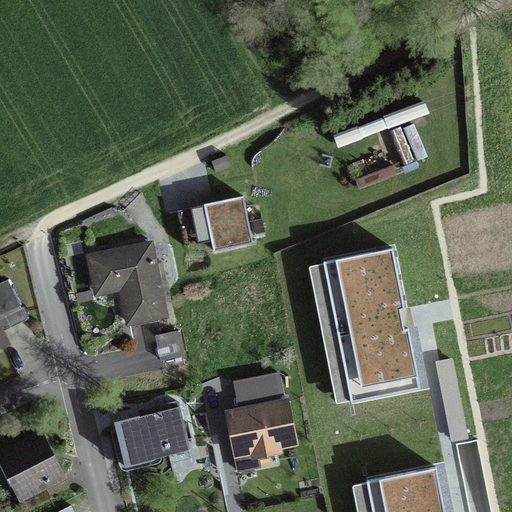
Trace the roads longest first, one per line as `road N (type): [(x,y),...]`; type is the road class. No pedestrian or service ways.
road 1 (track): [(0,248),(283,110)]
road 2 (track): [(283,110),(508,4)]
road 3 (unclassified): [(72,371),(41,227)]
road 4 (unclassified): [(105,511),(72,371)]
road 5 (track): [(283,110),(214,0)]
